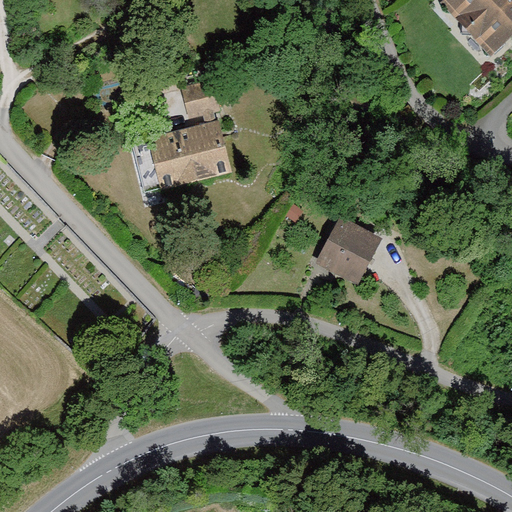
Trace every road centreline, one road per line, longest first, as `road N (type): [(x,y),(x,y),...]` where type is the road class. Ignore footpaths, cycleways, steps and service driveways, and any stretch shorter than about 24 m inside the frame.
road 1 (residential): [(511,410),(450,402),(322,330),(265,316),(178,330)]
road 2 (residential): [(0,137),(178,330)]
road 3 (tertiary): [(308,431),(180,440),(98,475)]
road 4 (tertiary): [(511,499),(397,449),(308,431)]
road 5 (residential): [(178,330),(99,442),(98,475)]
road 6 (residential): [(178,330),(308,431)]
